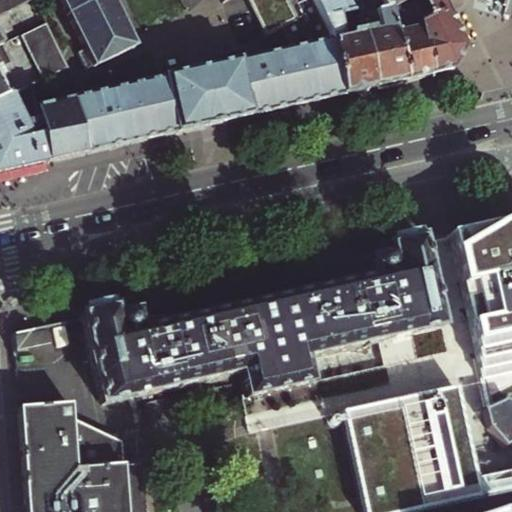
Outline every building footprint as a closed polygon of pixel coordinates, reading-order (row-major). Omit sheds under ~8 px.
[(0,0),(0,13),(27,0),(0,0)] [(131,46),(108,0),(57,0),(83,51),(77,54),(83,66),(89,63),(90,66),(131,46)] [(219,0),(234,30),(254,20),(263,38),(280,30),(289,48),(327,40),(325,32),(319,19),(310,0),(219,0)] [(396,5),(405,0),(310,0),(319,19),(358,10),(358,13),(362,12),(366,15),(386,10),(392,7),(396,5)] [(454,60),(460,47),(436,0),(405,0),(396,5),(405,32),(417,29),(427,76),(441,72),(449,71),(454,60)] [(358,13),(358,10),(319,19),(325,32),(327,40),(340,96),(347,94),(355,92),(367,89),(371,88),(356,17),(359,16),(358,13)] [(386,10),(366,15),(362,12),(358,13),(359,16),(356,17),(371,88),(384,85),(401,81),(391,35),(387,16),(386,10)] [(44,23),(24,34),(46,78),(65,68),(44,23)] [(405,32),(391,35),(401,81),(413,79),(427,76),(417,29),(405,32)] [(289,48),(34,107),(45,163),(76,156),(211,125),(340,96),(327,40),(289,48)] [(4,99),(0,100),(0,172),(20,168),(45,163),(34,107),(30,86),(4,99)] [(511,217),(475,226),(440,235),(474,384),(511,375),(511,217)] [(303,362),(440,329),(425,255),(422,247),(421,238),(420,234),(383,243),(386,252),(382,253),(382,254),(374,256),(373,254),(366,255),(370,277),(328,287),(236,308),(139,330),(135,308),(127,310),(128,313),(119,315),(119,313),(115,314),(113,305),(77,313),(78,318),(84,341),(82,341),(91,383),(93,382),(99,408),(131,401),(132,408),(142,406),(151,404),(149,396),(179,390),(180,391),(187,389),(187,388),(240,376),(245,399),(280,391),(308,384),(303,362)] [(47,329),(12,336),(14,348),(49,340),(47,329)] [(511,470),(478,474),(459,385),(345,409),(346,412),(364,500),(366,511),(414,511),(483,498),(482,494),(505,490),(511,488),(511,470)] [(506,410),(502,400),(481,411),(485,426),(501,445),(511,439),(511,414),(510,411),(506,410)] [(144,511),(141,464),(120,466),(118,443),(71,420),(70,408),(17,412),(24,511),(144,511)]
